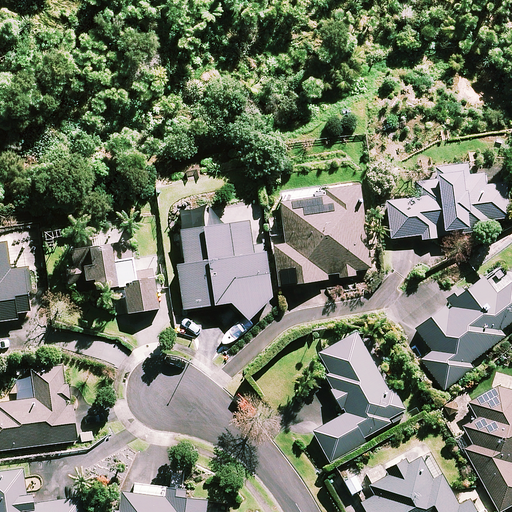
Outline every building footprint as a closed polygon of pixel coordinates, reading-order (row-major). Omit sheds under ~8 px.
[(468,174),(467,164),(437,168),(438,178),(416,181),(418,195),(388,199),(393,237),(422,233),(422,237),(445,234),(445,227),(471,224),(471,228),(490,226),(490,219),(510,216),(506,181),(486,184),(485,172),(468,174)] [(338,276),(357,274),(356,268),(370,266),(360,183),(326,187),(325,184),(281,190),(287,240),(275,241),(280,283),(328,277),(328,271),(337,270),(338,276)] [(271,296),(264,242),(260,205),(215,211),(214,205),(180,209),(186,261),(179,262),(184,307),(233,301),(249,317),(271,296)] [(65,263),(68,283),(77,282),(78,289),(89,288),(87,279),(96,277),(98,286),(125,282),(130,311),(160,307),(154,267),(135,270),(130,232),(86,239),(71,241),(74,261),(65,263)] [(0,319),(18,318),(17,311),(32,309),(27,270),(26,263),(8,265),(5,239),(0,240),(0,319)] [(511,278),(497,290),(485,274),(415,326),(433,349),(422,358),(445,389),(473,367),(469,362),(505,335),(500,329),(511,319),(511,278)] [(364,437),(411,411),(397,387),(390,391),(389,389),(357,331),(319,352),(330,372),(325,374),(346,412),(313,430),(330,461),(366,441),(364,437)] [(17,376),(20,397),(0,399),(0,449),(79,440),(74,403),(68,404),(63,364),(33,367),(33,374),(17,376)] [(511,392),(505,380),(468,401),(476,415),(463,423),(474,442),(465,447),(501,510),(511,503),(511,392)] [(359,490),(364,499),(360,501),(366,511),(479,511),(471,496),(458,504),(428,450),(409,461),(405,455),(384,467),(388,474),(359,490)] [(27,495),(23,468),(0,470),(0,511),(84,511),(82,496),(37,502),(35,493),(27,495)] [(166,493),(124,489),(122,509),(114,508),(113,511),(205,511),(207,497),(186,495),(187,486),(167,484),(166,493)]
